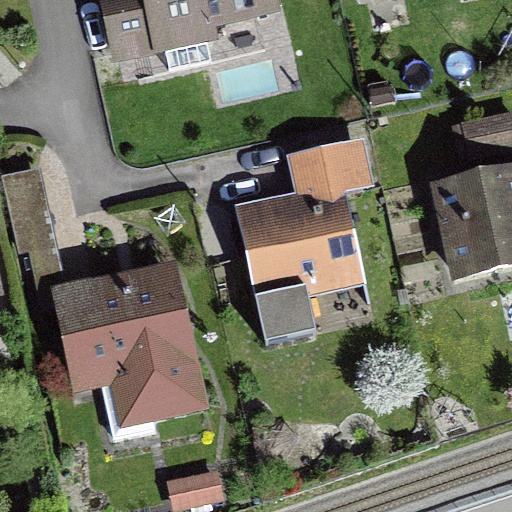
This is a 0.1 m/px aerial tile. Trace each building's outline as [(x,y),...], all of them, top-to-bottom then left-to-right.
[(266,0),(105,0),(117,54),(166,43),(171,66),(207,59),(200,26),(269,11),(266,0)] [(511,116),(462,124),(468,158),(511,150),(511,116)] [(307,199),(238,216),(258,300),(359,276),(340,198),(364,192),(352,143),(297,157),(307,199)] [(511,171),(434,190),(454,277),(511,263),(511,171)] [(56,236),(22,243),(34,304),(59,299),(74,378),(95,373),(110,443),(153,434),(150,416),(199,407),(171,269),(67,290),(56,236)]
